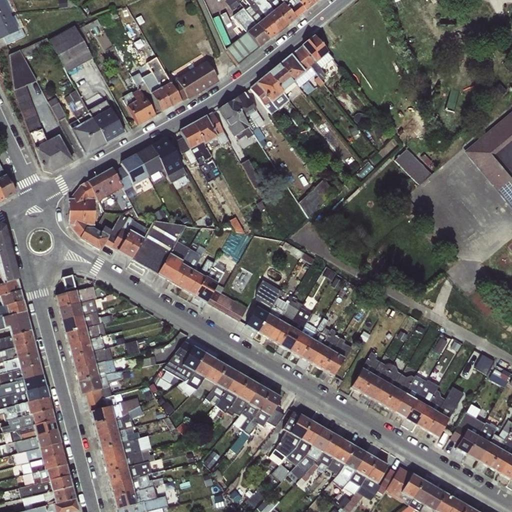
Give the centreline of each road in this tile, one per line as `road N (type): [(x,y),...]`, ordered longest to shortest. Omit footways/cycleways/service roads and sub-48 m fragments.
road 1 (residential): [(511,508),(60,239)]
road 2 (residential): [(45,195),(200,103),(338,0)]
road 3 (residential): [(94,511),(25,256)]
